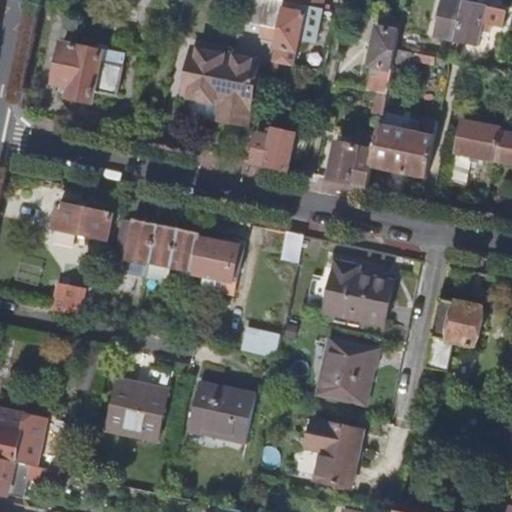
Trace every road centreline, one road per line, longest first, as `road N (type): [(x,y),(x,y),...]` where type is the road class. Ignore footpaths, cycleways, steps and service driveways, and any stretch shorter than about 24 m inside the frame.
road 1 (residential): [(0,141),(511,249)]
road 2 (unknown): [(421,230),(415,355)]
